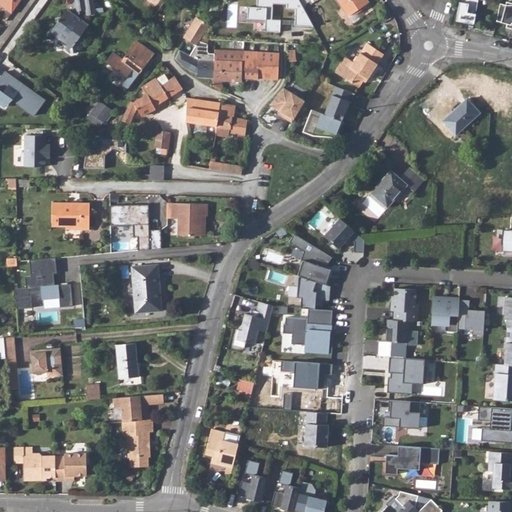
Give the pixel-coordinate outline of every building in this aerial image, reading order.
[(74,0),(76,9),(78,10),(79,10),(86,10),(86,15),(96,14),(95,13),(95,9),(99,8),(99,2),(94,2),(93,0),(74,0)] [(257,0),(257,7),(248,6),(248,19),(266,20),(265,31),(280,32),(281,21),(272,20),(273,5),(288,5),(287,10),(296,10),(295,26),(314,27),(298,0),(257,0)] [(338,0),(349,16),(369,3),(367,0),(338,0)] [(459,0),(456,21),(474,24),(477,0),(482,0),(487,1),(487,0),(459,0)] [(505,5),(500,3),(497,18),(508,21),(508,19),(511,20),(510,26),(511,26),(511,3),(506,1),(505,5)] [(73,13),(66,9),(61,17),(55,18),(56,24),(51,31),(52,32),(67,42),(68,43),(66,45),(67,51),(71,54),(76,54),(79,49),(78,44),(76,42),(78,39),(84,38),(83,32),(89,25),(77,17),(80,13),(79,10),(78,10),(76,9),(73,13)] [(213,78),(214,61),(214,54),(209,53),(207,52),(207,44),(199,41),(209,24),(196,17),(185,36),(196,45),(189,55),(179,50),(175,58),(184,67),(198,74),(198,77),(213,78)] [(48,39),(62,49),(67,42),(52,32),(48,39)] [(154,54),(136,40),(122,59),(121,61),(135,71),(139,74),(154,54)] [(335,72),(358,87),(363,80),(365,77),(368,78),(377,64),(376,63),(382,53),(369,44),(363,54),(360,52),(357,56),(356,56),(352,61),(345,57),(335,72)] [(279,53),(214,49),(214,50),(214,54),(214,61),(213,78),(213,79),(242,80),(242,78),(278,79),(279,53)] [(288,50),(289,62),(300,61),(299,49),(288,50)] [(122,59),(113,52),(106,62),(129,79),(135,71),(121,61),(122,59)] [(0,98),(3,93),(34,116),(45,99),(5,71),(5,73),(6,74),(3,77),(0,75),(0,98)] [(130,101),(122,121),(129,123),(136,107),(141,115),(155,108),(154,106),(183,88),(175,76),(169,81),(165,74),(142,87),(147,95),(134,103),(130,101)] [(325,115),(342,121),(346,111),(348,106),(350,107),(355,93),(336,86),(325,115)] [(279,114),(293,122),(305,101),(283,88),(269,104),(281,111),(279,114)] [(86,110),(90,113),(100,100),(96,97),(86,110)] [(220,103),(186,98),(186,121),(213,125),(217,126),(220,103)] [(467,99),(443,121),(456,135),(480,113),(467,99)] [(100,100),(90,113),(103,123),(113,110),(100,100)] [(235,105),(220,103),(217,126),(230,128),(229,132),(245,134),(247,120),(233,117),(233,116),(234,116),(235,105)] [(325,115),(312,110),(304,132),(313,135),(330,137),(335,138),(338,129),(340,129),(343,122),(342,121),(325,115)] [(216,135),(228,137),(229,132),(230,128),(217,126),(216,133),(216,135)] [(170,132),(157,130),(155,147),(161,148),(160,154),(167,155),(167,151),(170,132)] [(46,136),(25,135),(24,166),(45,167),(45,158),(45,154),(50,154),(50,145),(46,145),(46,136)] [(113,148),(125,152),(126,152),(126,140),(115,139),(88,139),(84,168),(104,168),(104,154),(113,148)] [(215,162),(211,162),(210,170),(240,174),(242,166),(215,162)] [(511,165),(493,164),(492,179),(511,179),(511,165)] [(150,180),(163,180),(164,165),(150,165),(150,175),(150,180)] [(407,185),(414,191),(424,180),(410,168),(400,179),(407,185)] [(371,192),(388,207),(407,185),(400,179),(390,170),(371,192)] [(52,226),(66,226),(66,228),(90,229),(90,203),(52,203),(52,226)] [(208,204),(167,203),(167,218),(178,219),(178,235),(201,236),(202,223),(202,216),(206,216),(208,216),(208,204)] [(148,204),(109,205),(109,225),(131,225),(131,237),(136,238),(137,249),(147,248),(147,229),(148,204)] [(502,255),(511,255),(511,214),(511,229),(504,229),(503,251),(502,255)] [(324,234),(338,247),(348,236),(355,241),(355,250),(365,249),(364,240),(339,217),(324,234)] [(159,229),(147,229),(147,248),(159,248),(159,229)] [(299,275),(326,284),(331,269),(322,266),(323,262),(328,264),(332,256),(294,233),(289,242),(305,251),(302,259),(304,260),(299,275)] [(56,273),(55,257),(27,260),(29,276),(24,276),(25,287),(13,288),(15,309),(32,308),(30,295),(39,294),(39,300),(58,298),(57,284),(54,284),(53,274),(56,273)] [(158,264),(132,266),(135,313),(162,310),(158,264)] [(326,284),(299,275),(298,274),(294,284),(298,286),(297,296),(302,297),(301,307),(308,308),(311,308),(311,305),(323,306),(323,299),(330,300),(331,286),(326,284)] [(69,283),(57,284),(58,298),(60,307),(72,305),(69,283)] [(394,310),(394,320),(408,321),(418,321),(418,312),(415,311),(416,289),(394,288),(394,302),(391,302),(391,310),(394,310)] [(457,328),(459,299),(433,298),(431,323),(445,324),(445,331),(457,332),(457,328)] [(469,300),(459,299),(457,328),(474,329),(473,334),(483,335),(485,309),(478,309),(478,312),(475,312),(475,310),(469,310),(469,300)] [(267,331),(273,305),(259,301),(257,310),(253,309),(252,315),(245,313),(242,330),(237,329),(233,345),(244,347),(246,341),(255,343),(259,329),(267,331)] [(330,332),(332,310),(311,308),(308,308),(307,318),(285,316),(285,323),(283,323),(282,332),(292,333),(291,343),(305,344),(305,342),(314,343),(313,352),(331,354),(332,337),(329,337),(329,332),(330,332)] [(387,319),(386,341),(391,341),(390,357),(403,358),(404,342),(407,343),(407,344),(417,345),(418,331),(408,331),(408,321),(394,320),(387,319)] [(14,337),(4,338),(6,353),(7,364),(16,363),(14,337)] [(119,378),(138,377),(135,343),(116,344),(119,378)] [(63,376),(61,348),(31,350),(33,373),(47,372),(47,377),(63,376)] [(403,358),(390,357),(390,371),(394,371),(393,377),(389,377),(388,391),(411,393),(411,380),(422,381),(424,360),(403,358)] [(293,387),(324,389),(325,374),(332,374),(333,364),(282,360),(281,371),(294,371),(293,387)] [(7,364),(9,390),(18,389),(16,363),(7,364)] [(493,399),(511,400),(511,364),(504,364),(496,363),(493,399)] [(238,387),(252,391),(254,382),(241,378),(238,387)] [(87,400),(100,399),(99,383),(86,385),(87,400)] [(163,394),(113,398),(114,407),(122,407),(123,422),(142,420),(150,419),(149,404),(164,403),(163,394)] [(248,405),(256,407),(258,397),(251,396),(248,405)] [(417,401),(390,400),(389,417),(383,417),(383,425),(416,427),(417,401)] [(456,412),(464,413),(465,405),(457,404),(456,412)] [(511,422),(511,408),(479,406),(478,420),(491,421),(490,428),(482,427),(481,440),(511,442),(511,429),(511,430),(507,429),(507,420),(511,420),(511,422)] [(308,411),(305,445),(325,447),(327,413),(308,411)] [(127,436),(128,458),(130,457),(130,467),(149,466),(148,457),(150,457),(150,449),(148,449),(147,441),(150,441),(149,432),(153,431),(153,419),(150,419),(142,420),(123,422),(122,422),(122,436),(127,436)] [(225,432),(211,429),(205,454),(213,456),(212,460),(228,464),(227,467),(232,468),(239,444),(223,440),(225,432)] [(223,440),(239,444),(240,436),(225,432),(223,440)] [(74,450),(88,452),(88,444),(74,443),(74,450)] [(438,464),(440,449),(399,445),(398,458),(386,457),(385,473),(397,474),(398,468),(417,469),(418,462),(438,464)] [(23,462),(24,480),(42,480),(42,477),(46,477),(56,477),(55,461),(55,456),(42,456),(39,454),(33,454),(33,450),(24,450),(24,448),(14,448),(14,463),(23,462)] [(493,488),(511,489),(511,474),(511,475),(509,475),(510,464),(511,463),(511,452),(490,451),(488,470),(494,471),(493,488)] [(87,457),(64,458),(65,460),(55,461),(56,477),(56,485),(66,485),(66,482),(66,480),(74,480),(87,479),(87,457)] [(246,498),(261,502),(267,477),(256,475),(259,463),(248,460),(245,472),(252,474),(250,483),(241,481),(238,495),(247,497),(246,498)] [(295,509),(300,487),(290,485),(293,473),(282,470),(278,483),(286,485),(284,493),(275,491),(271,505),(281,507),(280,508),(294,511),(295,509)] [(304,511),(324,511),(327,500),(314,497),(316,490),(312,483),(302,481),(300,487),(295,509),(305,511),(304,511)] [(418,496),(400,491),(399,495),(396,498),(394,496),(386,503),(388,505),(381,511),(417,511),(419,511),(415,507),(418,496)] [(440,511),(442,510),(431,499),(419,511),(440,511)] [(510,511),(511,502),(489,501),(488,511),(510,511)]
